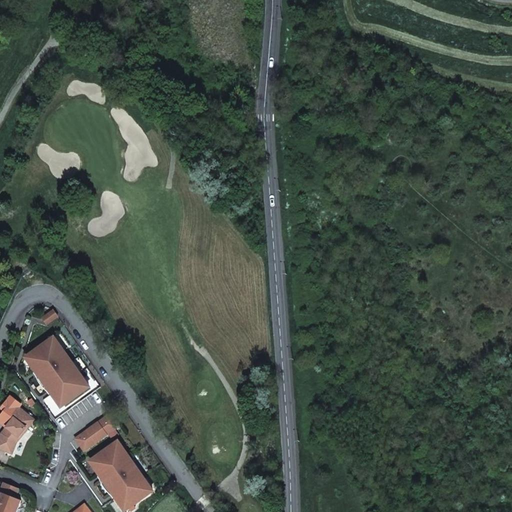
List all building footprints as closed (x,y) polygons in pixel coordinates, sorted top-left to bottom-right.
[(208,0),(190,0),(190,2),(194,9),(185,15),(198,34),(190,39),(213,72),(235,57),(203,12),(208,0)] [(47,324),(58,316),(54,310),(43,318),(47,324)] [(77,374),(62,353),(65,352),(54,337),(28,355),(36,366),(34,368),(53,396),(56,394),(64,405),(90,387),(79,372),(77,374)] [(15,418),(2,434),(0,437),(0,448),(12,454),(19,437),(27,428),(28,429),(36,420),(20,407),(12,415),(15,418)] [(84,451),(119,426),(110,414),(76,439),(84,451)] [(128,455),(118,441),(92,459),(100,470),(98,472),(117,500),(120,498),(127,509),(153,491),(143,476),(141,478),(126,457),(128,455)] [(0,492),(2,493),(0,498),(0,511),(16,511),(21,500),(15,498),(19,488),(3,482),(0,490),(0,492)]
